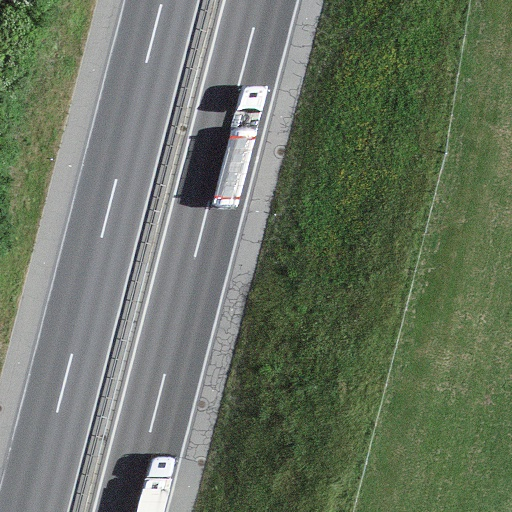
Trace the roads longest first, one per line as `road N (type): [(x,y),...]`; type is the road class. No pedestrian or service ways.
road 1 (motorway): [(161,0),(30,511)]
road 2 (motorway): [(139,511),(268,0)]
